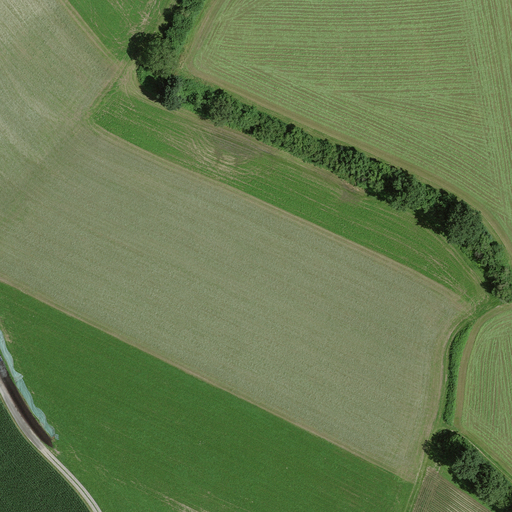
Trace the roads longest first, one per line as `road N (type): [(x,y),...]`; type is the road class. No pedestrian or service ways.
road 1 (track): [(511,481),(438,421),(407,511)]
road 2 (residential): [(0,383),(28,432),(98,511)]
